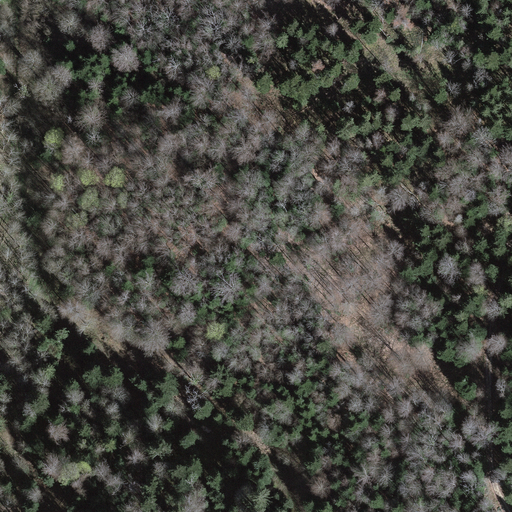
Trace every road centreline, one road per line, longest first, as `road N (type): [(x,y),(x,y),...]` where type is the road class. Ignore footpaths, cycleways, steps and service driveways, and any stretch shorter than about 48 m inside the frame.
road 1 (track): [(0,1),(20,1),(11,50),(14,124),(37,282),(76,342),(154,405),(241,437),(282,465),(301,511)]
road 2 (track): [(510,511),(493,477),(486,418),(492,306),(511,232)]
